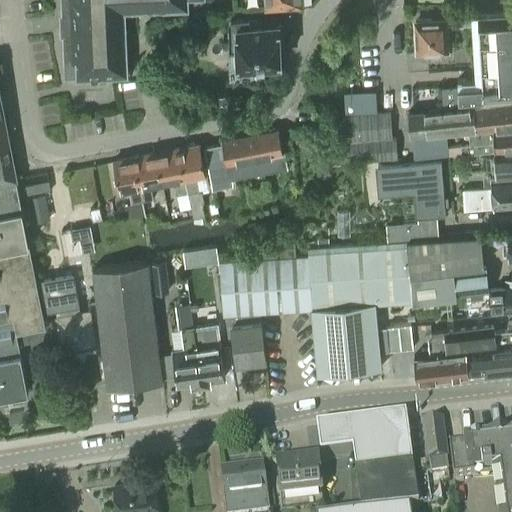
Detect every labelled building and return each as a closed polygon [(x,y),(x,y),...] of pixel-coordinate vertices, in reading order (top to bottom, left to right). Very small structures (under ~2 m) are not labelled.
[(128,75),(127,36),(125,10),(189,7),(188,0),(60,0),(64,77),(128,75)] [(476,77),(457,78),(458,96),(511,92),(511,8),(503,8),(479,10),(471,10),(471,11),(472,24),(475,68),(476,77)] [(472,24),(471,11),(451,12),(452,26),(472,24)] [(261,22),(261,17),(261,16),(249,17),(248,16),(230,17),(231,45),(237,45),(238,64),(259,63),(260,68),(278,67),(278,62),(280,62),(279,43),(284,43),(283,21),(278,21),(261,22)] [(428,59),(436,58),(445,58),(444,50),(447,50),(446,18),(415,20),(416,52),(428,51),(428,59)] [(344,91),(345,112),(377,110),(376,89),(368,90),(361,90),(344,91)] [(0,183),(16,180),(0,100),(0,183)] [(472,105),(409,110),(411,133),(426,131),(474,127),(474,130),(511,126),(511,101),(472,105)] [(377,111),(342,113),(343,134),(344,140),(391,137),(389,110),(377,111)] [(311,126),(294,129),(296,141),(313,138),(311,126)] [(473,142),(460,143),(461,153),(495,150),(511,148),(511,126),(474,130),(472,130),(473,142)] [(222,142),(204,146),(211,182),(229,178),(229,176),(254,171),(259,170),(276,167),(273,151),(282,149),(278,128),(278,127),(250,132),(221,138),(222,142)] [(343,134),(338,134),(339,140),(340,161),(396,157),(395,136),(391,137),(344,140),(343,134)] [(205,174),(200,147),(199,142),(178,146),(190,206),(191,206),(194,218),(205,216),(199,189),(209,186),(205,174)] [(179,208),(190,206),(178,146),(155,150),(161,182),(174,180),(179,208)] [(511,148),(495,150),(496,168),(497,174),(511,173),(511,148)] [(150,184),(161,182),(155,150),(133,154),(142,199),(144,214),(156,212),(150,184)] [(131,201),(142,199),(133,154),(113,158),(119,190),(129,188),(131,201)] [(441,158),(378,164),(380,191),(416,188),(418,216),(445,214),(441,158)] [(491,186),(462,188),(463,208),(492,206),(511,204),(511,173),(497,174),(490,175),(491,186)] [(16,180),(0,183),(0,394),(28,389),(21,350),(43,345),(49,344),(45,324),(42,312),(36,279),(19,197),(19,194),(17,187),(16,180)] [(49,218),(46,202),(45,194),(29,197),(33,221),(49,218)] [(131,201),(127,202),(130,216),(144,214),(142,199),(131,201)] [(480,232),(408,238),(413,298),(456,294),(454,268),(483,265),(480,234),(480,232)] [(408,238),(308,246),(308,251),(311,306),(316,370),(381,365),(377,321),(376,301),(388,300),(413,298),(408,238)] [(308,251),(220,258),(224,313),(261,310),(311,306),(308,251)] [(107,385),(162,379),(147,261),(93,268),(107,385)] [(169,290),(165,261),(151,263),(155,291),(169,290)] [(483,265),(454,268),(456,294),(488,291),(486,265),(483,265)] [(73,272),(36,279),(42,312),(56,309),(57,314),(55,315),(56,316),(51,318),(56,343),(61,342),(63,347),(68,346),(70,348),(79,347),(81,344),(96,341),(90,308),(80,310),(73,272)] [(501,287),(489,288),(490,308),(511,306),(511,285),(501,286),(501,287)] [(234,338),(236,362),(265,359),(260,318),(226,323),(228,338),(234,338)] [(205,322),(193,324),(201,380),(225,377),(220,341),(217,320),(205,322)] [(410,323),(387,326),(389,350),(413,347),(410,323)] [(444,328),(442,328),(445,351),(463,349),(465,374),(511,368),(511,327),(495,330),(494,323),(444,328)] [(175,347),(172,348),(177,384),(201,380),(193,324),(180,326),(183,346),(175,347)] [(429,353),(414,355),(416,378),(416,379),(416,380),(454,375),(465,374),(463,349),(445,351),(442,328),(431,330),(427,336),(429,353)] [(356,472),(412,464),(406,413),(317,424),(321,452),(352,448),(356,472)] [(441,420),(423,422),(427,460),(424,460),(426,474),(448,472),(441,420)] [(511,473),(511,432),(462,440),(463,446),(450,448),(454,482),(493,476),(511,473)] [(318,456),(276,460),(280,499),(281,498),(321,494),(322,494),(319,465),(318,458),(318,456)] [(262,464),(221,470),(226,511),(264,511),(268,511),(267,498),(262,464)] [(410,511),(410,507),(418,506),(412,464),(356,472),(361,511),(410,511)] [(511,511),(511,473),(493,476),(498,511),(511,511)] [(118,511),(136,511),(157,509),(153,478),(115,483),(118,511)]
